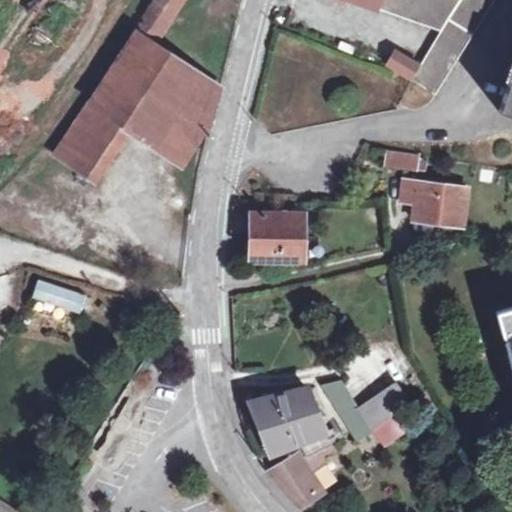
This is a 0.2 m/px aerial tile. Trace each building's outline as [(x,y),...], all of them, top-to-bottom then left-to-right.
[(148,0),(124,39),(145,52),(177,0),(148,0)] [(327,0),(436,40),(456,7),(434,0),(327,0)] [(463,0),(416,74),(408,88),(432,102),(498,0),(463,0)] [(81,106),(119,129),(179,164),(206,119),(212,95),(145,52),(124,39),(81,106)] [(390,75),(408,88),(416,74),(397,63),(390,75)] [(511,66),(495,118),(511,124),(511,66)] [(119,129),(81,106),(49,157),(87,179),(119,129)] [(381,179),(411,182),(412,169),(382,165),(381,179)] [(451,197),(384,200),(387,221),(401,220),(402,238),(454,236),(451,197)] [(290,212),(291,225),(301,225),(317,224),(316,211),(290,212)] [(301,266),(301,225),(291,225),(251,227),(251,268),(301,266)] [(78,313),(84,295),(35,278),(28,297),(78,313)] [(511,311),(490,317),(511,400),(511,311)] [(364,394),(349,403),(342,391),(323,396),(352,443),(367,433),(378,447),(405,427),(399,420),(408,413),(395,395),(375,409),(364,394)] [(306,488),(311,484),(327,473),(325,469),(334,462),(330,454),(345,448),(340,437),(326,442),(307,399),(248,415),(269,464),(286,457),(287,461),(281,463),(286,474),(275,479),(267,482),(292,511),(305,511),(319,504),(306,488)] [(269,464),(275,479),(286,474),(281,463),(287,461),(286,457),(269,464)] [(323,502),(311,484),(306,488),(319,504),(323,502)]
